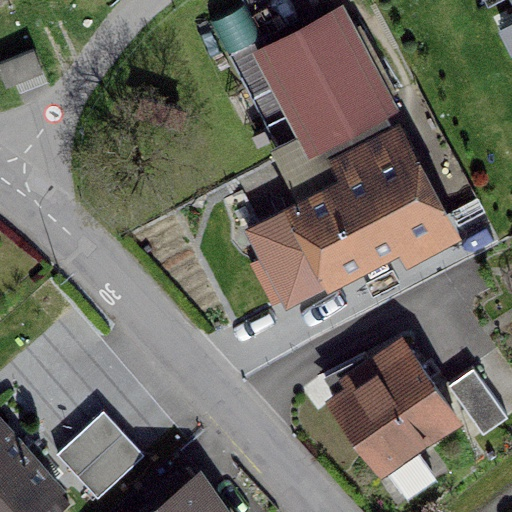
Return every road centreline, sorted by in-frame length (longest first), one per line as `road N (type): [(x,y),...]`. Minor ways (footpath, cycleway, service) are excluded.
road 1 (residential): [(26,188),(326,511)]
road 2 (residential): [(26,188),(82,69),(154,0)]
